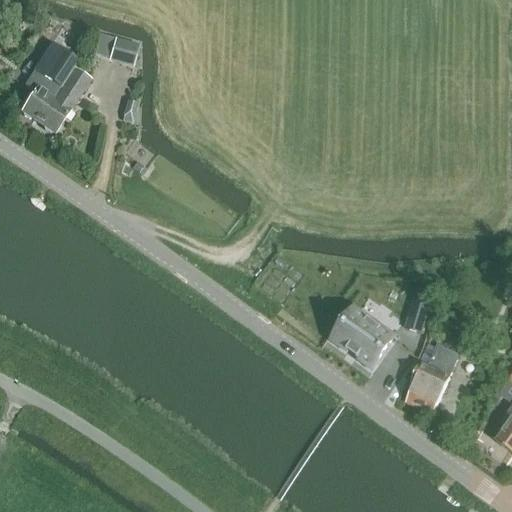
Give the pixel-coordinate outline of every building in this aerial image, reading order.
[(78,36),(64,27),(50,48),(65,57),(78,36)] [(134,69),(140,48),(115,41),(109,62),(134,69)] [(34,73),(30,80),(39,86),(21,114),(24,115),(24,118),(29,121),(32,120),(38,125),(61,91),(74,71),(56,59),(53,65),(52,66),(43,60),(34,73)] [(38,125),(45,130),(45,132),(50,135),(53,135),(55,137),(91,82),(74,71),(61,91),(38,125)] [(134,125),(139,105),(128,102),(123,123),(134,125)] [(406,331),(422,336),(429,314),(413,309),(406,331)] [(355,314),(334,343),(373,371),(394,342),(355,314)] [(450,380),(465,349),(442,338),(436,350),(429,347),(411,384),(415,386),(406,404),(433,417),(450,380)] [(511,422),(497,444),(511,455),(511,412),(508,417),(511,420),(511,422)]
